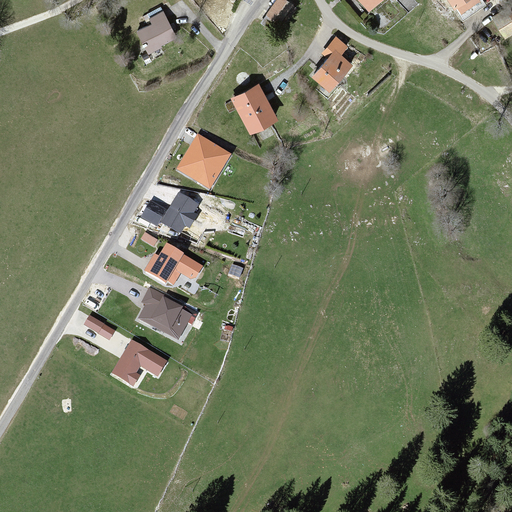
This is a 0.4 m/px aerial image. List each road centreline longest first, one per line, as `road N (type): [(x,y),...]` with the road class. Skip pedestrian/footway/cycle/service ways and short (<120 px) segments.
road 1 (unclassified): [(261,0),(0,429)]
road 2 (unclassified): [(511,120),(487,94),(441,68),(332,21),(318,0)]
